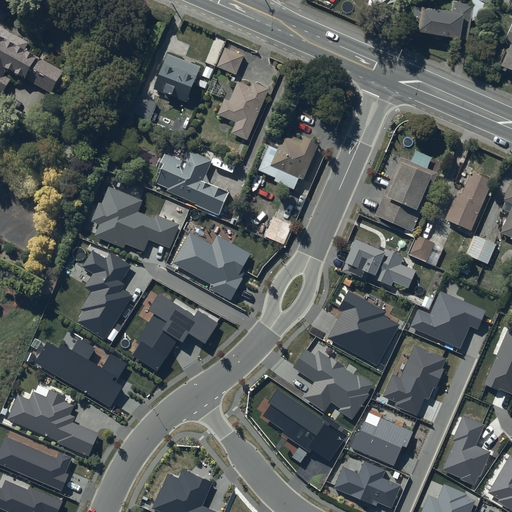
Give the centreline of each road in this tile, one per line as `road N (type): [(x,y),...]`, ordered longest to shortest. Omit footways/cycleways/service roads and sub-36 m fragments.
road 1 (residential): [(310,255),(391,73)]
road 2 (secondary): [(216,0),(391,73)]
road 3 (residential): [(195,398),(297,511)]
road 4 (residential): [(104,511),(139,444),(195,398)]
road 5 (secondary): [(391,73),(511,125)]
